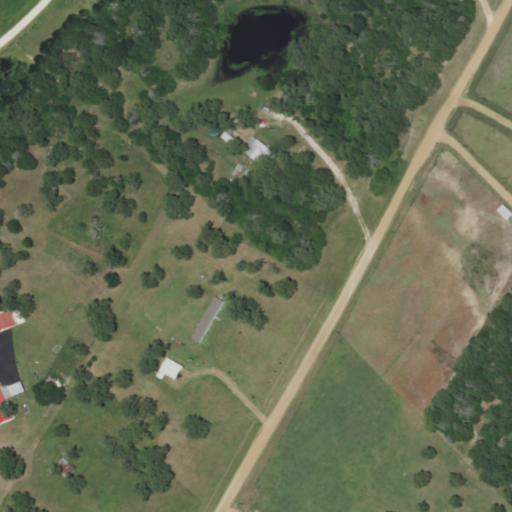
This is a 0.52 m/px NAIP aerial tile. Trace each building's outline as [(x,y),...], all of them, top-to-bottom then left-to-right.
[(280,157),(257,137),(245,151),(263,166),(268,160),(274,164),(280,157)] [(227,302),(218,298),(194,339),(203,344),(227,302)] [(0,334),(19,327),(14,313),(0,317),(0,334)] [(189,367),(172,359),(165,374),(182,381),(189,367)] [(0,425),(1,427),(18,420),(6,391),(0,392),(0,425)]
